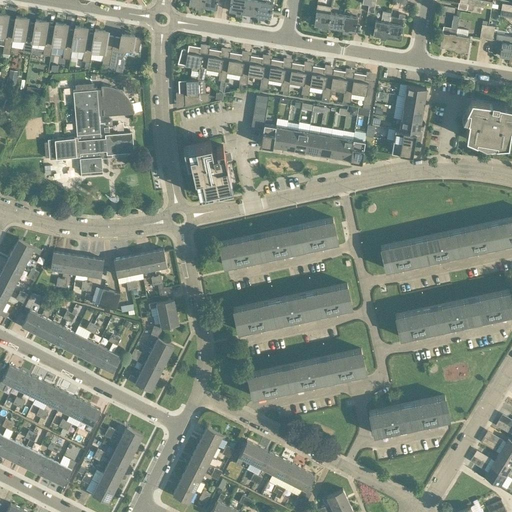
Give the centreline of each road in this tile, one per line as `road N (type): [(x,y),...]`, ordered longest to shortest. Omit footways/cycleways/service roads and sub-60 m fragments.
road 1 (residential): [(180,426),(0,336)]
road 2 (residential): [(176,208),(161,101),(161,29)]
road 3 (residential): [(511,176),(423,169),(342,185)]
road 4 (residential): [(197,394),(203,344),(180,229)]
road 5 (residential): [(421,508),(511,368)]
road 6 (residential): [(168,220),(89,229),(5,208)]
road 7 (residential): [(342,185),(188,217)]
road 8 (residential): [(365,284),(511,252)]
road 9 (residential): [(416,61),(287,40)]
road 10 (residential): [(379,353),(506,325)]
road 11 (residential): [(249,419),(264,405),(351,386),(369,392)]
road 12 (residential): [(247,338),(370,311)]
road 13 (residential): [(234,274),(356,246)]
